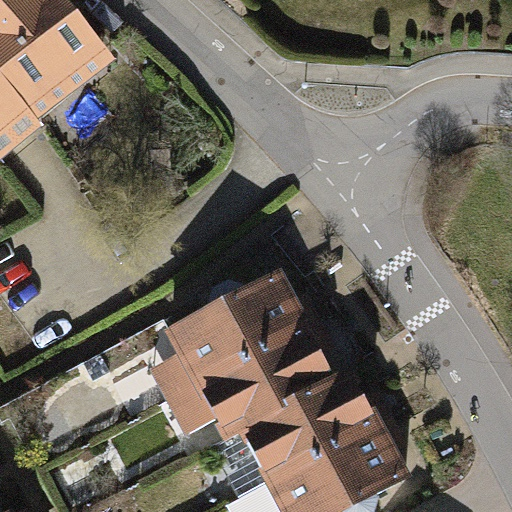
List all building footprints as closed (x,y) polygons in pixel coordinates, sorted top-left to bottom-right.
[(0,0),(0,137),(101,53),(56,0),(0,0)] [(306,329),(278,276),(245,293),(243,289),(230,285),(214,294),(211,307),(213,311),(173,333),(200,386),(306,329)] [(306,329),(200,386),(228,439),(243,431),(335,381),(306,329)] [(335,381),(243,431),(271,484),(378,426),(349,374),(335,381)] [(378,426),(271,484),(241,500),(247,511),(372,511),(375,499),(374,496),(406,479),(378,426)]
